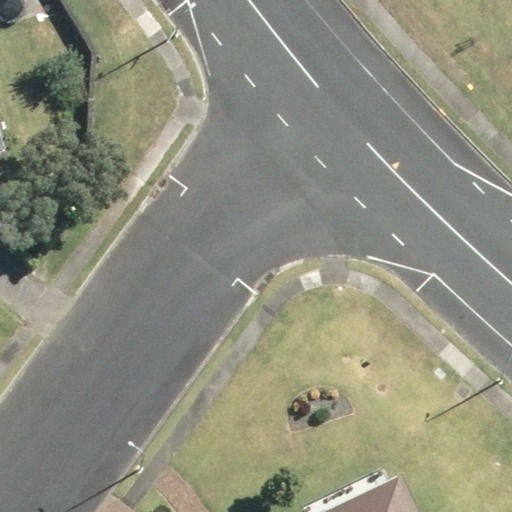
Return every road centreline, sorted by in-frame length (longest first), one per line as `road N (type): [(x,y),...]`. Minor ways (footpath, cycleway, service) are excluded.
road 1 (residential): [(310,97),(8,511)]
road 2 (tertiary): [(310,97),(511,283)]
